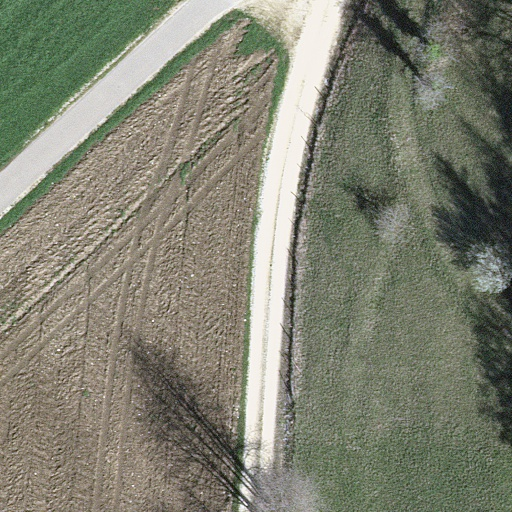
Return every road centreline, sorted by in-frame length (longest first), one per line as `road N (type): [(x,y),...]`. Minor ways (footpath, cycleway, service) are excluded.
road 1 (track): [(324,0),(278,153),(258,511)]
road 2 (track): [(221,0),(0,199)]
